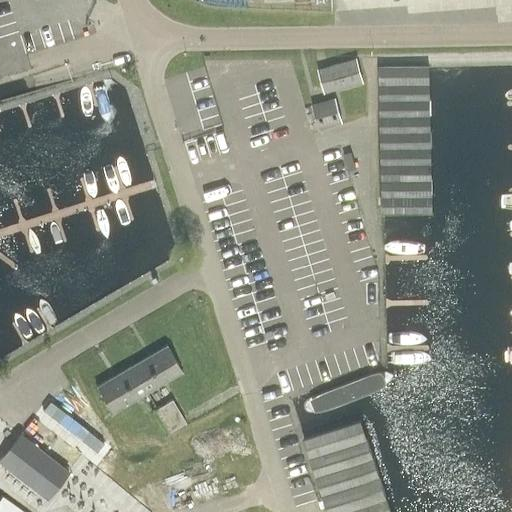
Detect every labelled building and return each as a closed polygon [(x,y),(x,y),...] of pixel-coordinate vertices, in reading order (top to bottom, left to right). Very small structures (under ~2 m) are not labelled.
[(325,93),(364,82),(357,59),(318,70),(325,93)] [(379,67),(379,84),(430,82),(430,66),(379,67)] [(430,99),(430,82),(379,84),(380,100),(430,99)] [(319,128),(342,122),(336,98),(312,105),(319,128)] [(431,115),(430,99),(380,100),(380,116),(431,115)] [(431,131),(431,115),(380,116),(381,132),(431,131)] [(432,147),(431,131),(381,132),(381,148),(432,147)] [(432,163),(432,147),(381,148),(381,164),(432,163)] [(432,179),(432,163),(381,164),(382,181),(432,179)] [(433,196),(432,179),(382,181),(382,197),(433,196)] [(433,212),(433,196),(382,197),(383,213),(433,212)] [(167,345),(132,366),(147,393),(183,373),(167,345)] [(147,393),(132,366),(97,387),(112,414),(147,393)] [(166,434),(186,423),(172,400),(153,412),(166,434)] [(304,438),(310,458),(368,439),(362,420),(304,438)] [(48,496),(58,485),(68,471),(21,435),(2,460),(48,496)] [(374,458),(368,439),(310,458),(316,477),(374,458)] [(322,495),(380,476),(374,458),(316,477),(322,495)] [(347,511),(387,499),(380,476),(322,495),(327,511),(347,511)] [(120,486),(77,511),(105,511),(128,499),(120,486)] [(391,511),(387,499),(347,511),(391,511)]
